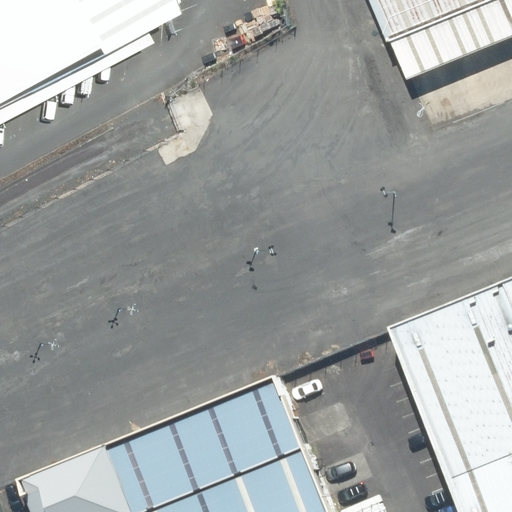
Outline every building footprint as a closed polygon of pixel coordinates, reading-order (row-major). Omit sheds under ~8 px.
[(0,0),(0,106),(175,14),(169,0),(0,0)] [(385,0),(399,34),(486,0),(385,0)] [(511,511),(511,283),(399,327),(471,511),(511,511)] [(38,511),(139,511),(303,445),(274,376),(24,478),(38,511)] [(330,511),(303,445),(139,511),(330,511)]
